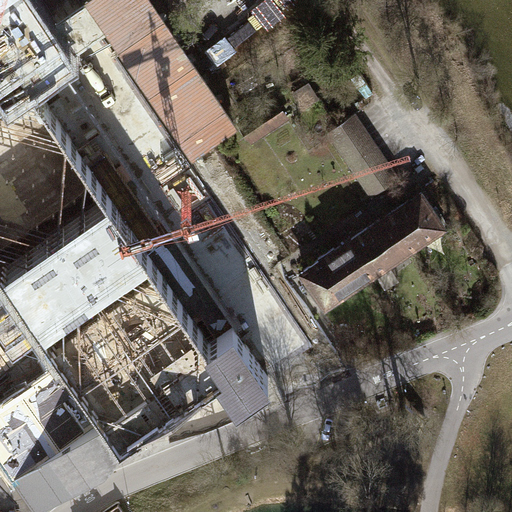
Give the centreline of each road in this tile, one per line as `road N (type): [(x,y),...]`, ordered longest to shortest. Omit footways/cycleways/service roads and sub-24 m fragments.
road 1 (residential): [(511,324),(457,354),(432,357),(118,484),(71,511)]
road 2 (track): [(355,0),(511,244)]
road 3 (unclassified): [(511,275),(363,44)]
road 4 (track): [(429,511),(462,395),(457,354)]
